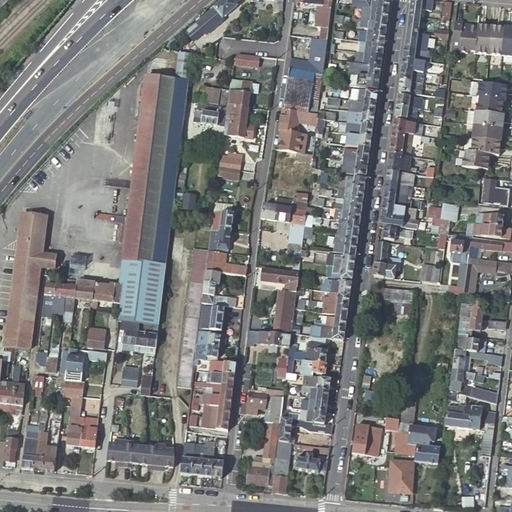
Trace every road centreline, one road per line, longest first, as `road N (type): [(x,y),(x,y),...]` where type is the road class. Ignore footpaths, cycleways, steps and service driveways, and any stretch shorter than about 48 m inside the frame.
road 1 (unclassified): [(400,0),(329,511)]
road 2 (residential): [(225,511),(288,0)]
road 3 (trunk): [(0,181),(200,0)]
road 4 (trunk): [(0,179),(57,103),(160,0)]
road 5 (unclassified): [(511,311),(488,511)]
road 6 (trunk): [(117,0),(3,114)]
road 7 (trunk): [(90,0),(38,58),(3,114)]
road 8 (unknown): [(103,485),(112,365)]
